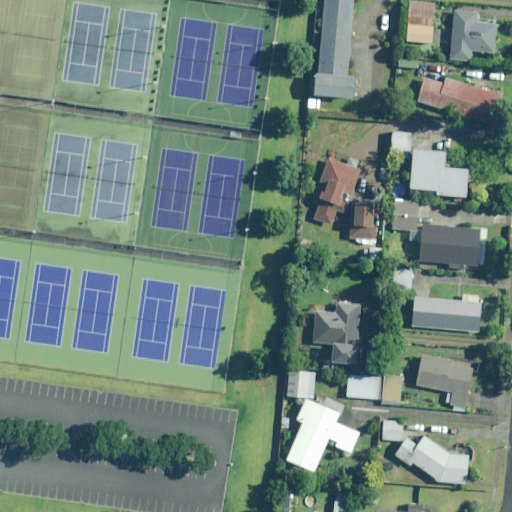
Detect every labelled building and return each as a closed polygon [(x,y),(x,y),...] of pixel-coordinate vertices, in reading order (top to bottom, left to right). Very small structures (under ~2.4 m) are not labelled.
[(315,73),(313,95),(354,99),(356,77),(347,76),(354,0),(325,0),(319,73),(315,73)] [(435,0),(409,0),(408,41),(433,42),(435,0)] [(476,13),(455,11),(451,60),(470,62),(471,51),(492,53),(494,25),(475,24),(476,13)] [(497,96),(446,78),(443,85),(428,79),(420,102),(487,124),(493,106),(497,96)] [(411,132),(393,131),(392,154),(410,154),(411,132)] [(446,152),(413,151),(411,189),(437,190),(437,195),(467,197),(468,169),(446,168),(446,152)] [(358,170),(327,160),(313,202),(320,204),(315,219),(331,225),(336,210),(343,213),(358,170)] [(419,203),(394,201),(392,229),(410,231),(409,240),(422,241),(421,262),(450,264),(449,268),(464,269),(464,266),(479,267),(482,230),(417,225),(419,203)] [(375,204),(354,202),(352,225),(373,227),(375,204)] [(382,248),(372,246),(368,262),(378,264),(382,248)] [(413,271),(394,269),(392,287),(412,289),(413,271)] [(460,293),(459,302),(415,298),(413,326),(481,332),(483,304),(479,303),(480,295),(460,293)] [(360,304),(337,302),(336,312),(316,311),(314,343),(334,344),(332,363),(357,364),(360,304)] [(476,367),(424,354),(417,385),(447,392),(445,402),(455,404),(453,410),(465,412),(476,367)] [(316,373),(289,370),(286,395),(313,398),(316,373)] [(380,399),(381,377),(348,376),(348,398),(380,399)] [(381,377),(380,399),(401,399),(402,378),(381,377)] [(340,413),(305,399),(297,420),(303,423),(287,461),(315,472),(329,438),(337,442),(335,446),(351,453),(360,433),(336,423),(340,413)] [(404,422),(384,420),(383,439),(402,441),(404,422)] [(413,462),(414,463),(434,476),(434,482),(467,483),(469,455),(450,454),(425,436),(418,445),(408,437),(396,454),(411,465),(413,462)] [(290,511),(292,490),(280,489),(279,511),(290,511)]
